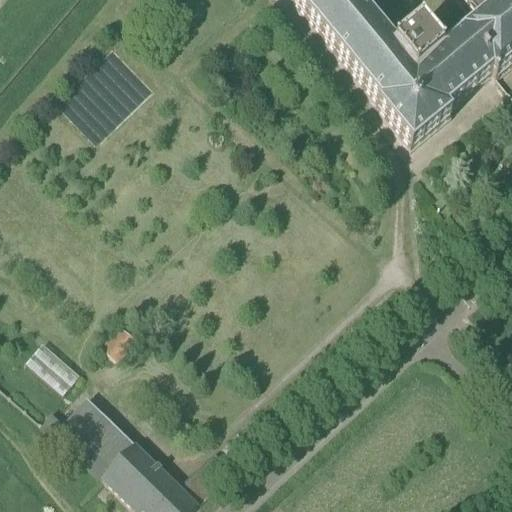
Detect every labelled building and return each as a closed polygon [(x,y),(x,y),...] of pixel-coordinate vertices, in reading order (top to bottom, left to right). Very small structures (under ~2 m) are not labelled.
[(511,0),(458,0),(456,3),(477,28),(438,61),(417,36),(395,55),(359,11),(372,0),(295,0),(289,5),(377,111),(375,113),(410,156),(450,123),(446,118),(491,81),(494,85),(511,71),(511,0)] [(415,308),(414,308),(406,299),(393,312),(401,321),(415,308)] [(117,369),(137,347),(120,332),(100,353),(117,369)] [(60,402),(79,382),(43,347),(24,367),(60,402)] [(486,373),(492,360),(475,352),(469,365),(486,373)] [(101,421),(86,406),(63,431),(50,420),(40,431),(69,457),(101,421)] [(128,511),(195,511),(177,495),(133,451),(101,485),(128,511)]
